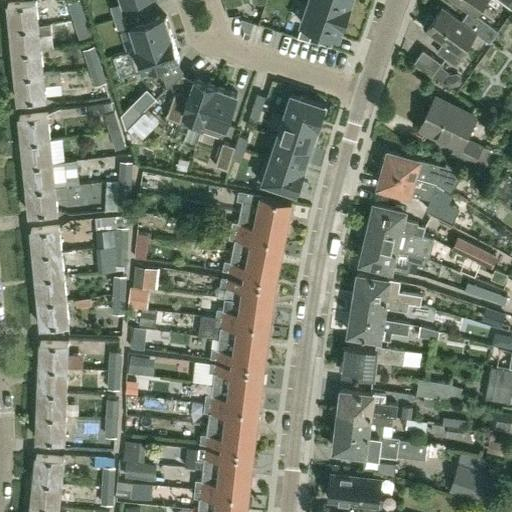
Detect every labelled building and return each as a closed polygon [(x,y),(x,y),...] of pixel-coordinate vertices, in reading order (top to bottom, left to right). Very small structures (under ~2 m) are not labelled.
[(36,0),(8,3),(11,28),(38,25),(36,0)] [(72,0),(68,1),(74,19),(76,19),(85,16),(79,0),(72,0)] [(308,0),(308,1),(347,14),(351,0),(308,0)] [(511,0),(456,0),(469,9),(469,8),(476,13),(485,0),(501,0),(511,7),(511,0)] [(340,35),(347,14),(308,1),(301,22),(340,35)] [(122,15),(119,3),(111,5),(114,17),(122,15)] [(469,8),(469,9),(461,19),(443,5),(434,17),(430,14),(421,25),(460,54),(476,32),(489,41),(498,29),(476,13),(469,8)] [(128,49),(129,50),(172,36),(166,14),(131,25),(132,28),(121,31),(126,50),(128,49)] [(118,29),(126,26),(122,15),(115,17),(118,29)] [(91,34),(85,16),(76,19),(74,19),(80,38),(91,34)] [(250,31),(253,21),(242,18),(241,18),(244,29),(250,31)] [(38,25),(11,28),(13,51),(40,49),(39,33),(52,32),(51,24),(38,25)] [(300,29),(298,36),(309,40),(312,32),(300,29)] [(172,36),(129,50),(136,71),(179,57),(172,36)] [(83,49),(89,66),(91,66),(100,63),(94,45),(83,49)] [(414,60),(432,73),(442,61),(423,48),(414,60)] [(15,75),(42,73),(40,49),(13,51),(15,75)] [(106,81),(100,63),(91,66),(89,66),(95,85),(106,81)] [(15,75),(18,100),(45,97),(44,85),(62,84),(60,71),(42,73),(15,75)] [(180,121),(201,128),(216,85),(195,77),(180,121)] [(238,92),(216,85),(201,128),(223,136),(238,92)] [(291,91),(284,114),(318,125),(326,102),(291,91)] [(258,93),(254,104),(262,107),(266,95),(258,93)] [(455,143),(450,152),(473,163),(485,168),(494,150),(465,136),(475,114),(436,95),(421,126),(455,143)] [(135,101),(121,115),(126,129),(145,110),(135,101)] [(258,118),(262,107),(254,104),(250,116),(258,118)] [(111,130),(121,127),(114,109),(103,113),(109,131),(111,130)] [(49,137),(47,113),(19,116),(22,140),(49,137)] [(311,147),(318,125),(284,114),(277,135),(311,147)] [(109,131),(110,131),(115,149),(127,145),(121,127),(111,130),(109,131)] [(237,146),(245,149),(248,137),(241,135),(237,146)] [(265,155),(265,156),(304,168),(311,147),(277,135),(270,156),(265,155)] [(24,164),(52,161),(49,137),(22,140),(24,164)] [(236,145),(223,141),(216,165),(228,169),(236,145)] [(237,146),(233,158),(241,160),(245,149),(237,146)] [(441,182),(445,165),(388,149),(384,166),(436,181),(441,182)] [(297,191),(304,168),(265,156),(258,178),(297,191)] [(120,160),(119,179),(131,180),(132,161),(120,160)] [(26,188),(54,185),(52,161),(24,164),(26,188)] [(431,198),(431,197),(436,181),(384,166),(379,184),(431,198)] [(445,188),(461,194),(468,174),(451,169),(445,188)] [(117,207),(130,206),(131,180),(119,179),(119,181),(117,207)] [(26,188),(29,213),(57,210),(55,197),(68,196),(67,184),(54,185),(26,188)] [(237,198),(243,200),(241,210),(287,219),(291,199),(245,190),(239,189),(237,198)] [(418,221),(403,217),(405,208),(374,201),(370,220),(423,233),(425,225),(418,224),(418,221)] [(457,226),(458,224),(462,215),(436,203),(431,214),(457,226)] [(283,239),(287,219),(241,210),(238,221),(233,220),(231,229),(283,239)] [(128,226),(127,215),(97,218),(98,229),(116,228),(116,246),(118,246),(128,246),(128,226)] [(370,220),(365,239),(418,253),(426,256),(428,257),(432,236),(423,233),(370,220)] [(61,251),(59,227),(58,226),(31,229),(33,254),(61,251)] [(232,250),(249,254),(279,260),(283,239),(231,229),(229,237),(235,239),(232,250)] [(141,233),(141,256),(156,256),(156,233),(141,233)] [(453,247),(490,264),(495,255),(459,236),(453,247)] [(418,253),(365,239),(361,259),(392,267),(394,256),(425,263),(426,256),(418,253)] [(115,264),(127,264),(128,246),(118,246),(116,246),(115,264)] [(225,260),(223,269),(229,271),(275,280),(279,260),(249,254),(232,250),(230,260),(225,260)] [(35,277),(63,275),(61,251),(33,254),(35,277)] [(152,286),(154,267),(135,265),(134,284),(152,286)] [(400,279),(390,277),(359,272),(356,291),(408,300),(413,301),(420,303),(422,294),(398,290),(400,279)] [(114,274),(113,295),(115,295),(125,295),(126,275),(114,274)] [(38,301),(66,298),(63,275),(35,277),(38,301)] [(272,304),(274,285),(275,283),(228,277),(222,276),(221,285),(227,286),(225,298),(272,304)] [(128,306),(148,309),(150,288),(130,286),(128,306)] [(356,291),(353,311),(383,316),(385,306),(407,309),(408,300),(356,291)] [(112,312),(124,313),(125,295),(115,295),(113,295),(112,312)] [(76,306),(91,304),(91,296),(75,298),(76,306)] [(38,301),(40,326),(68,323),(66,298),(38,301)] [(269,324),(272,304),(225,298),(223,308),(217,308),(216,317),(269,324)] [(353,311),(352,312),(349,332),(391,339),(392,330),(408,332),(410,321),(383,316),(353,311)] [(219,339),(267,345),(269,324),(216,317),(215,325),(221,326),(219,339)] [(419,334),(438,338),(440,329),(421,324),(419,334)] [(140,345),(152,345),(152,329),(141,329),(140,345)] [(264,365),(267,345),(219,339),(217,348),(212,347),(211,358),(215,358),(215,360),(217,359),(264,365)] [(69,343),(41,342),(40,353),(40,367),(68,368),(68,353),(69,343)] [(377,344),(377,349),(348,345),(345,373),(374,376),(376,359),(404,363),(405,347),(377,344)] [(109,350),(108,370),(121,371),(122,350),(109,350)] [(129,372),(152,375),(154,358),(131,355),(129,372)] [(213,384),(261,390),(263,369),(217,364),(217,362),(210,361),(208,371),(214,372),(213,384)] [(67,392),(68,368),(40,367),(39,391),(67,392)] [(511,369),(499,367),(493,398),(510,401),(510,395),(511,395),(511,369)] [(120,388),(121,371),(108,370),(107,388),(120,388)] [(417,394),(441,397),(449,398),(451,382),(419,377),(417,394)] [(258,410),(261,390),(213,384),(212,394),(205,393),(204,403),(258,410)] [(344,389),(341,409),(394,416),(396,416),(398,403),(385,401),(386,394),(344,389)] [(66,416),(67,392),(39,391),(38,415),(66,416)] [(132,408),(151,407),(150,395),(131,396),(132,408)] [(106,398),(106,418),(118,418),(120,398),(106,398)] [(207,424),(256,430),(258,410),(204,403),(203,411),(209,412),(207,424)] [(341,409),(339,429),(369,432),(371,421),(393,424),(394,416),(341,409)] [(488,430),(511,432),(511,411),(492,409),(488,430)] [(65,441),(66,416),(38,415),(37,440),(65,441)] [(118,418),(106,418),(105,435),(115,436),(117,436),(118,418)] [(407,418),(405,429),(425,431),(427,421),(407,418)] [(175,430),(176,421),(143,419),(143,428),(175,430)] [(253,450),(256,430),(207,424),(206,434),(201,433),(200,443),(205,444),(205,445),(206,444),(253,450)] [(422,441),(400,438),(400,437),(369,432),(339,429),(336,448),(398,456),(398,455),(426,459),(428,443),(422,442),(422,441)] [(123,458),(144,460),(146,441),(126,438),(123,458)] [(506,443),(491,440),(489,452),(504,455),(506,443)] [(202,470),(220,472),(251,475),(253,455),(206,450),(206,449),(199,448),(198,457),(204,458),(202,470)] [(37,455),(34,480),(61,482),(64,458),(37,455)] [(395,463),(379,461),(378,471),(393,474),(395,463)] [(102,485),(114,486),(115,467),(103,466),(102,485)] [(488,474),(473,469),(466,492),(481,496),(488,474)] [(196,478),(194,490),(249,495),(251,475),(220,472),(202,470),(201,479),(196,478)] [(368,502),(380,504),(382,478),(333,473),(332,484),(329,486),(328,492),(330,495),(330,498),(347,500),(350,502),(353,501),(362,502),(365,504),(368,502)] [(32,504),(59,506),(61,482),(34,480),(32,504)] [(121,493),(136,496),(139,483),(124,480),(121,493)] [(113,504),(114,487),(114,486),(102,485),(101,503),(113,504)] [(493,488),(482,505),(493,511),(495,511),(505,495),(493,488)] [(198,510),(215,511),(247,511),(249,495),(194,490),(194,497),(199,497),(198,510)]
